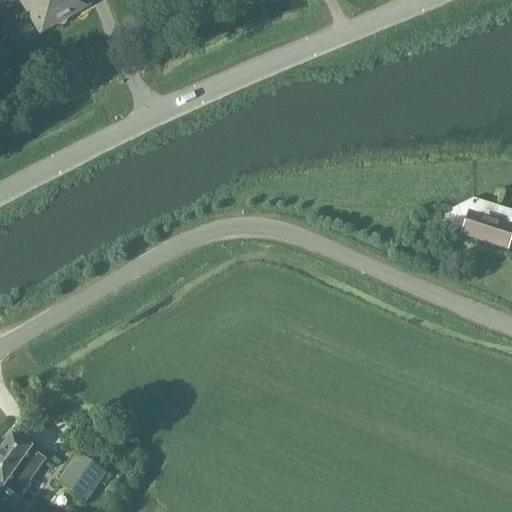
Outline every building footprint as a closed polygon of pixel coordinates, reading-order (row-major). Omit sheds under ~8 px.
[(67,26),(71,19),(90,8),(85,0),(0,0),(0,11),(20,1),(40,36),(59,25),(67,26)] [(452,210),(451,211),(462,232),(461,235),(507,250),(511,234),(511,227),(509,226),(511,216),(511,212),(473,199),(452,210)] [(17,497),(43,461),(28,450),(29,449),(9,435),(0,447),(0,487),(1,488),(2,487),(17,497)] [(77,455),(56,485),(84,504),(99,484),(105,475),(90,464),(77,455)] [(105,475),(99,484),(103,486),(109,477),(105,475)]
